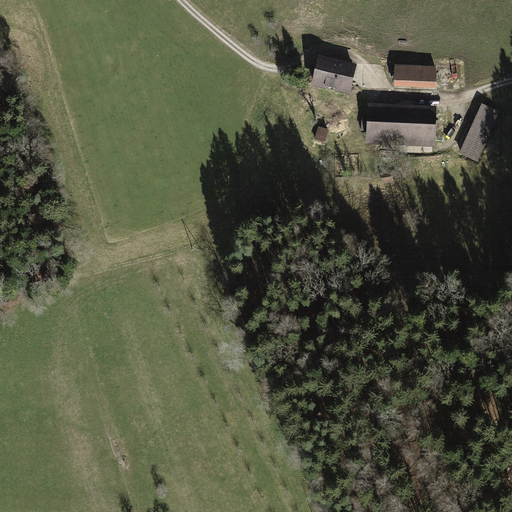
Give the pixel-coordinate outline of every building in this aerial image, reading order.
[(349,94),(355,64),(317,56),(310,85),(325,89),(326,86),(335,88),(335,91),(349,94)] [(438,69),(396,68),(395,85),(438,86),(438,69)] [(435,146),(436,106),(368,103),(366,143),(435,146)] [(500,112),(482,104),(460,153),(478,161),(500,112)] [(325,143),(329,129),(317,126),(313,139),(325,143)] [(381,174),(382,184),(393,183),(393,181),(392,174),(392,172),(381,174)] [(392,174),(393,181),(402,180),(401,173),(392,174)]
